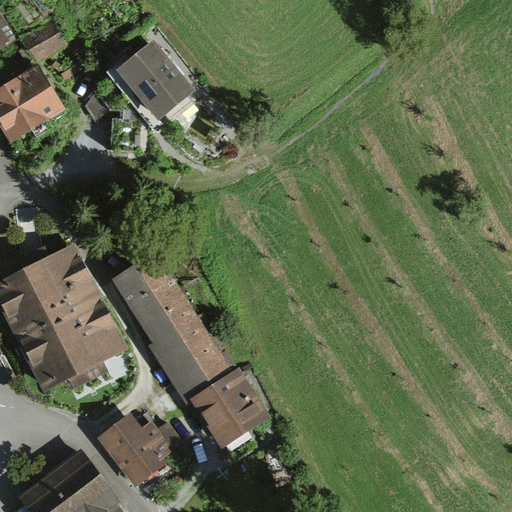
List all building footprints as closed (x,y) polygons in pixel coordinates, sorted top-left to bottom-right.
[(41,60),(70,44),(59,23),(29,39),(41,60)] [(189,90),(151,43),(118,69),(156,116),(189,90)] [(41,71),(0,94),(0,125),(11,144),(65,113),(41,71)] [(73,247),(0,283),(0,305),(43,391),(125,349),(73,247)] [(194,403),(222,448),(271,418),(240,369),(233,373),(159,253),(114,280),(154,345),(152,346),(181,394),(189,406),(194,403)] [(132,413),(98,440),(137,489),(189,448),(169,423),(159,431),(152,422),(144,429),(132,413)] [(82,449),(19,498),(29,511),(124,511),(119,505),(124,501),(82,449)]
